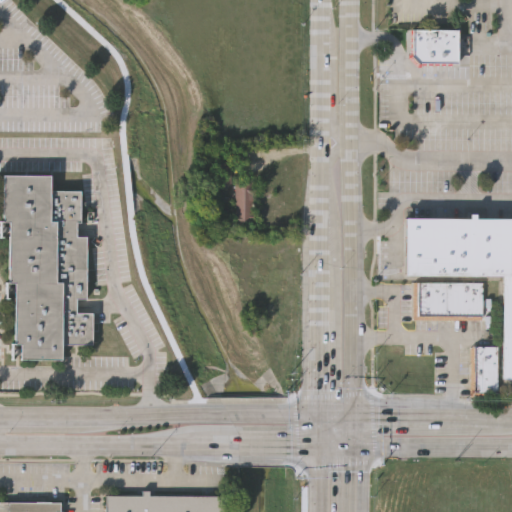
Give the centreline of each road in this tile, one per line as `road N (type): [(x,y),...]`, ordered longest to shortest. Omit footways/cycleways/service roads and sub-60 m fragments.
road 1 (secondary): [(0,445),(220,446)]
road 2 (secondary): [(318,226),(316,415)]
road 3 (secondary): [(511,414),(346,413)]
road 4 (secondary): [(346,444),(511,445)]
road 5 (secondary): [(320,0),(319,158)]
road 6 (secondary): [(345,279),(345,138)]
road 7 (secondary): [(345,138),(344,0)]
road 8 (secondary): [(346,413),(345,279)]
